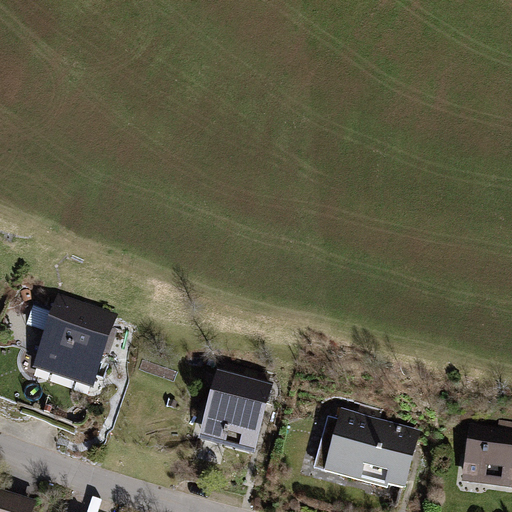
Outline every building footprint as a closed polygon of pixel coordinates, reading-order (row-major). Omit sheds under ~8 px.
[(115,318),(61,300),(37,367),(91,386),(115,318)] [(220,375),(201,441),(252,455),(271,389),(220,375)] [(328,418),(314,470),(387,490),(388,486),(402,490),(417,435),(344,415),(342,422),(328,418)] [(500,433),(472,430),(465,483),(511,489),(511,425),(501,424),(500,433)] [(0,497),(0,511),(30,511),(32,508),(0,497)]
